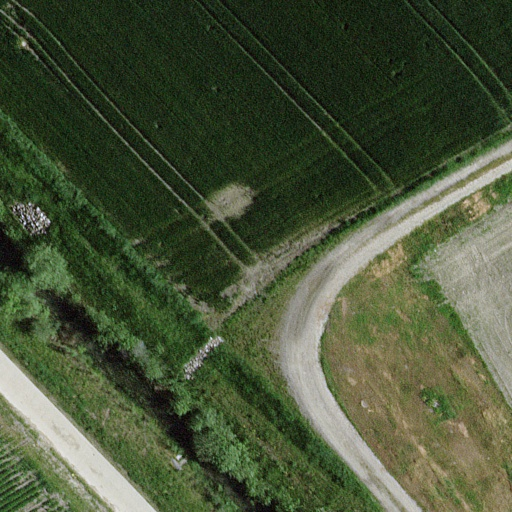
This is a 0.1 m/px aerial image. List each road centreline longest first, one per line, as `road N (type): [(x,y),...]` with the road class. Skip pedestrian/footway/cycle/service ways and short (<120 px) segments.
road 1 (track): [(396,511),(311,393),(297,360),(298,308),(322,279),(419,205),(511,152)]
road 2 (track): [(136,511),(0,369)]
